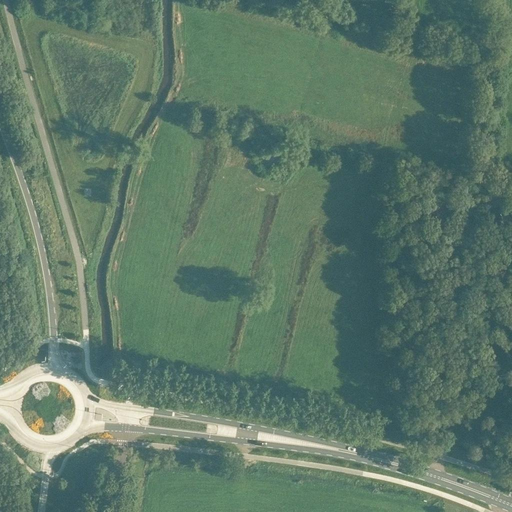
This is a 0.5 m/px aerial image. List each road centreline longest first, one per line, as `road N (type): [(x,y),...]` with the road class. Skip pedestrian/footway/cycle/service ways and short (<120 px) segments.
road 1 (primary): [(435,476),(302,436),(128,409)]
road 2 (primary): [(126,428),(435,476)]
road 3 (primary): [(55,372),(41,245),(0,118)]
road 4 (track): [(511,291),(441,455)]
